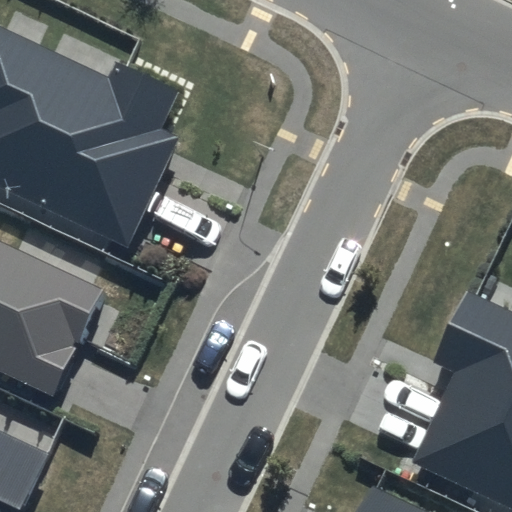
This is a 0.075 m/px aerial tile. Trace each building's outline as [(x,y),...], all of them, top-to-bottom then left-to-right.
[(107,78),(0,27),(0,186),(128,246),(179,136),(163,129),(181,91),(115,60),(107,78)] [(103,288),(0,239),(0,371),(51,396),(103,288)] [(511,507),(511,311),(467,291),(434,362),(455,372),(413,462),(511,507)] [(0,511),(4,504),(21,511),(23,511),(51,453),(0,429),(0,511)] [(419,511),(370,488),(358,511),(419,511)]
